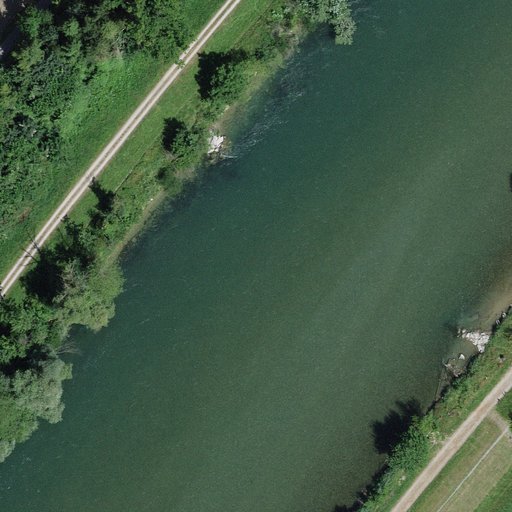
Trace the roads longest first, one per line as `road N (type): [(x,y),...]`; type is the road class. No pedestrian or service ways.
road 1 (track): [(254,0),(0,326)]
road 2 (track): [(395,511),(511,375)]
